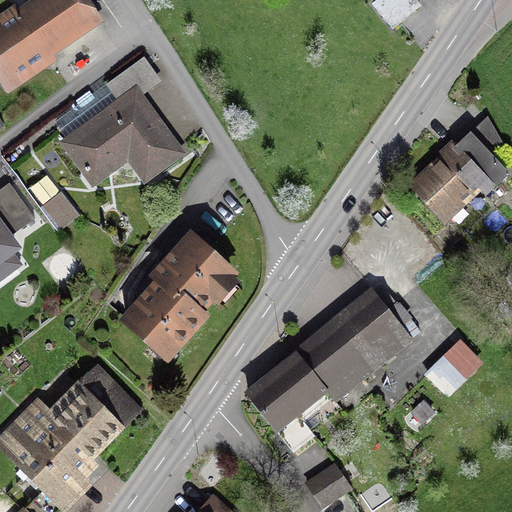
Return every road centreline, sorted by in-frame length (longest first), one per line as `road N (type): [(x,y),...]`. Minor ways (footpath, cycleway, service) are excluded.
road 1 (tertiary): [(480,0),(295,271)]
road 2 (residential): [(128,0),(268,214),(295,271)]
road 3 (tertiary): [(295,271),(210,395)]
road 4 (residential): [(210,395),(299,511)]
road 5 (tertiary): [(210,395),(127,511)]
